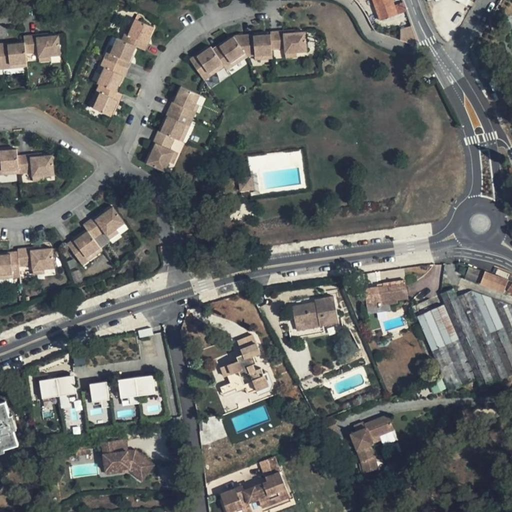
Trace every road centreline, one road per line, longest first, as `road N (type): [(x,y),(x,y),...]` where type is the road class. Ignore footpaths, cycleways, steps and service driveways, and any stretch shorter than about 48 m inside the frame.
road 1 (unclassified): [(461,234),(202,283)]
road 2 (residential): [(276,5),(199,27),(167,57),(112,163)]
road 3 (unclassified): [(202,283),(0,354)]
road 4 (residential): [(202,283),(171,248),(161,191),(112,163)]
road 5 (residential): [(112,163),(71,204),(32,224),(0,226)]
road 6 (unclassified): [(474,116),(430,50),(413,0)]
road 7 (residential): [(112,163),(34,117),(0,119)]
